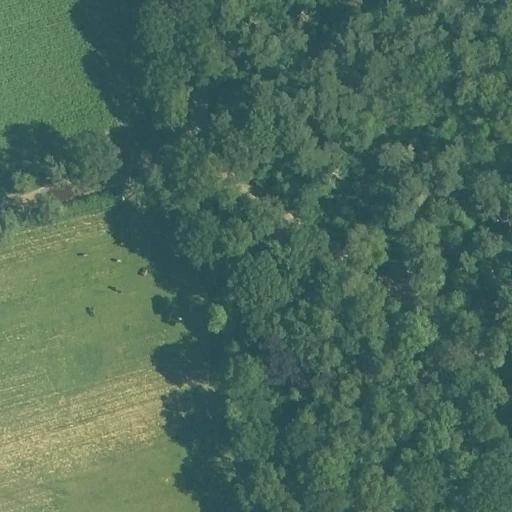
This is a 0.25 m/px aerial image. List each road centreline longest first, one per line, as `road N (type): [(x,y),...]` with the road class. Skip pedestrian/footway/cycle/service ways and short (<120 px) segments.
road 1 (track): [(206,150),(511,379)]
road 2 (track): [(0,214),(163,172),(206,150)]
road 3 (track): [(172,0),(206,150)]
